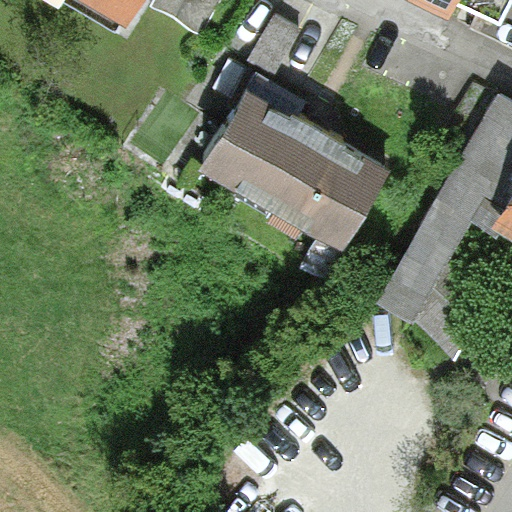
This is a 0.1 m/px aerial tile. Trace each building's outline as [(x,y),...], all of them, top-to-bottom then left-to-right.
[(103,0),(122,11),(128,0),(103,0)] [(218,0),(160,0),(201,27),(218,0)] [(473,0),(497,13),(504,0),(473,0)] [(298,17),(279,5),(255,45),(274,56),(298,17)] [(347,231),(388,166),(287,103),(298,86),(228,43),(214,66),(246,86),(209,145),(347,231)] [(511,212),(511,85),(502,79),(367,279),(410,307),(446,359),(475,312),(440,254),(481,191),(511,212)]
